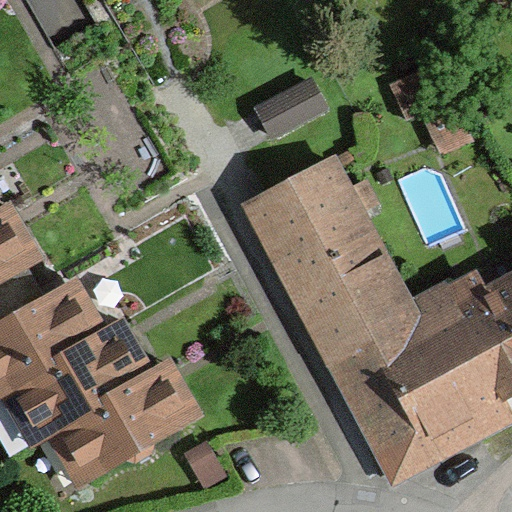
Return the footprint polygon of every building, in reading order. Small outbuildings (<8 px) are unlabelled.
[(442,101),(432,80),(394,98),(404,119),(442,101)] [(306,84),(253,112),(267,138),(320,110),(306,84)] [(496,399),(497,398),(438,289),(403,308),(354,214),(370,206),(359,185),(343,194),(326,163),(243,207),(388,479),(430,456),(421,440),(496,399)] [(0,394),(10,388),(39,439),(57,429),(86,480),(120,460),(130,463),(145,454),(147,444),(181,424),(158,385),(152,374),(135,384),(111,342),(106,333),(88,343),(79,328),(59,293),(24,312),(14,295),(5,278),(22,268),(0,231),(0,230),(0,394)] [(444,295),(440,288),(438,289),(497,398),(511,389),(511,247),(510,249),(511,253),(511,286),(482,303),(469,280),(444,295)]
